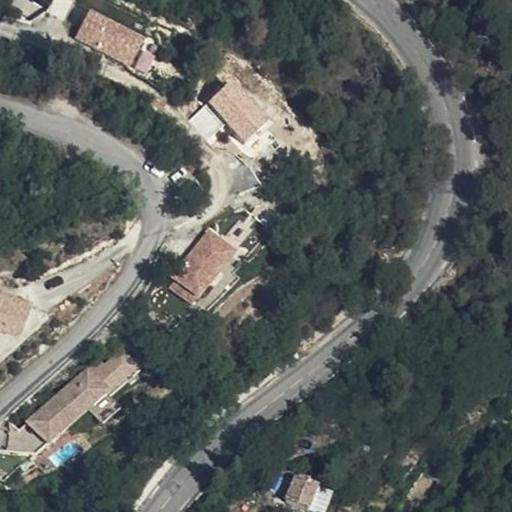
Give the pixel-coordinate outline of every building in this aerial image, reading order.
[(76,38),(134,64),(146,35),(89,10),(76,38)] [(234,81),(209,102),(244,144),(270,123),(234,81)] [(235,251),(209,230),(173,275),(177,279),(199,297),(235,251)] [(199,297),(177,279),(172,285),(194,303),(199,297)] [(0,316),(8,320),(3,331),(12,335),(16,335),(18,335),(20,333),(32,304),(0,292),(0,316)] [(8,320),(0,316),(0,330),(3,331),(8,320)] [(118,419),(97,394),(33,446),(53,471),(118,419)] [(53,471),(33,446),(23,453),(9,436),(6,437),(0,442),(0,481),(38,483),(53,471)] [(316,511),(318,507),(293,495),(285,511),(316,511)]
